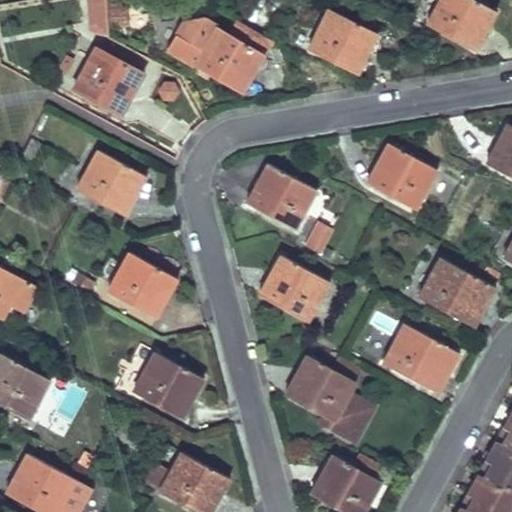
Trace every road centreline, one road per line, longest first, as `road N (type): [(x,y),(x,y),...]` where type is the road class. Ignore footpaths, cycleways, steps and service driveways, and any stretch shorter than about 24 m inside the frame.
road 1 (residential): [(283,511),(198,197),(203,147),(237,129),(511,85)]
road 2 (residential): [(511,341),(409,511)]
